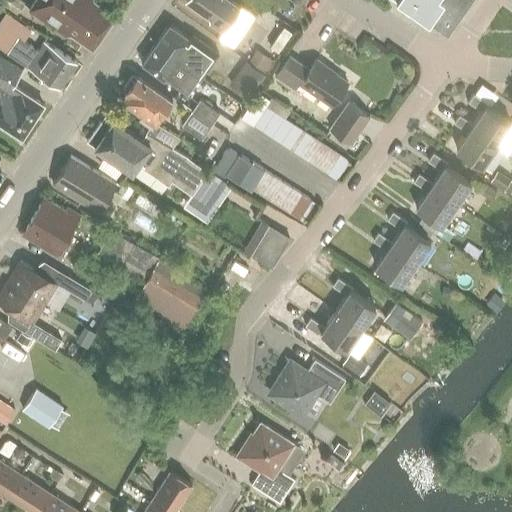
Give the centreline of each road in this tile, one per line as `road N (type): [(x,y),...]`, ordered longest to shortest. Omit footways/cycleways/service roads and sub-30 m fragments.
road 1 (residential): [(230,493),(193,454),(235,379),(242,326),(446,66)]
road 2 (secondary): [(0,226),(156,0)]
